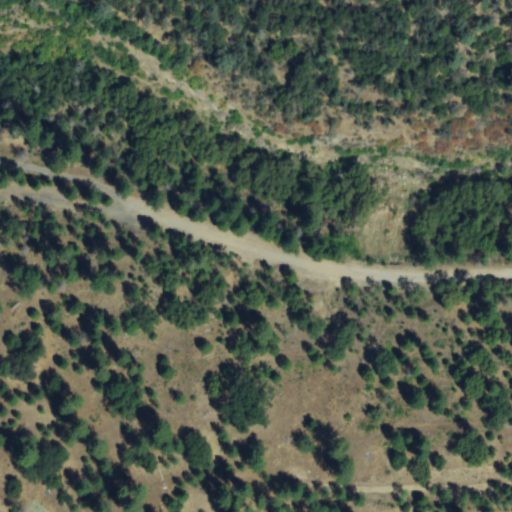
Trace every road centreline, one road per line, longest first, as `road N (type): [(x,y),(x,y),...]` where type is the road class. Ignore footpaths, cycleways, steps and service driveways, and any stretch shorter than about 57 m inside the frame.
road 1 (residential): [(511,276),(347,271),(187,222),(0,186)]
road 2 (residential): [(511,482),(349,484),(198,461)]
